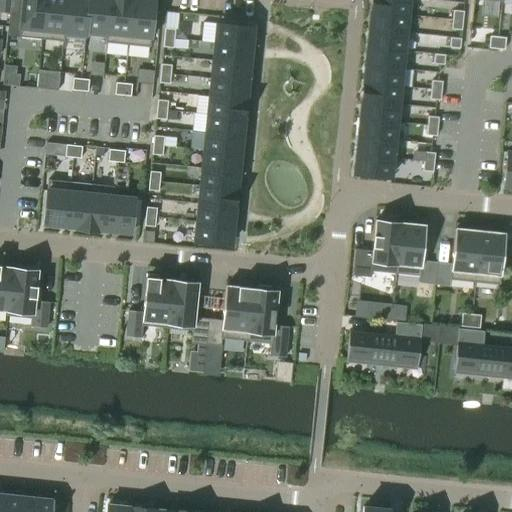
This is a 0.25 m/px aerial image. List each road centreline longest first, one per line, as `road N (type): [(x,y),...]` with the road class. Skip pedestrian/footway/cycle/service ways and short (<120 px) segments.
road 1 (residential): [(328,274),(0,241)]
road 2 (residential): [(511,211),(336,194),(328,274)]
road 3 (residential): [(84,479),(325,502)]
road 4 (residential): [(325,502),(353,486),(511,501)]
